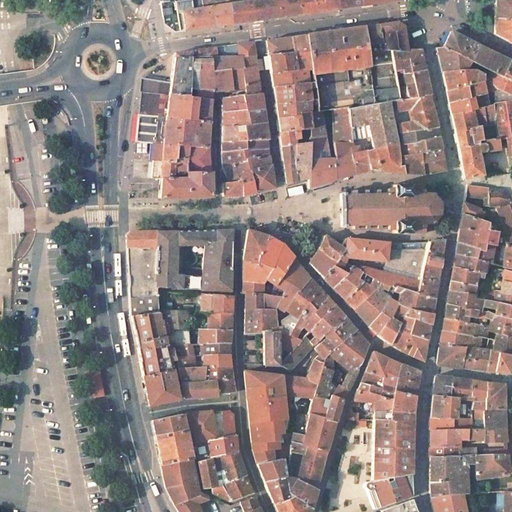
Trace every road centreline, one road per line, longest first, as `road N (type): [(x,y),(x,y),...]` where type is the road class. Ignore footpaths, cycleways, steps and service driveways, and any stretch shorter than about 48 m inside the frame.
road 1 (residential): [(215,213),(233,213),(247,459),(268,511)]
road 2 (primary): [(131,440),(101,246)]
road 3 (primary): [(82,89),(84,171),(101,246)]
road 4 (primary): [(108,219),(108,92)]
